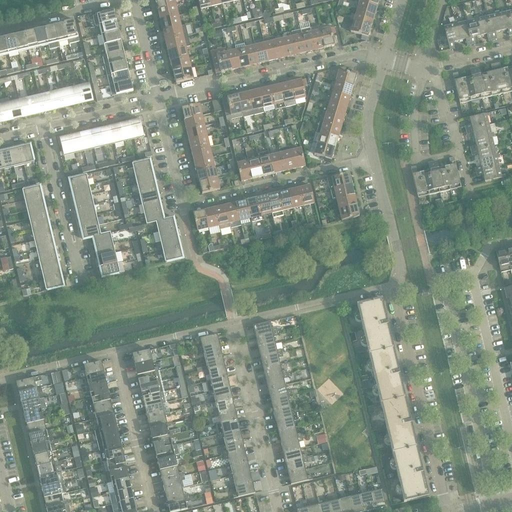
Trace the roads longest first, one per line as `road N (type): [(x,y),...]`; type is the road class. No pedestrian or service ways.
road 1 (residential): [(371,158),(181,203),(157,100)]
road 2 (residential): [(157,100),(357,54),(383,60)]
road 3 (residential): [(446,511),(396,288)]
road 4 (residential): [(278,511),(234,322)]
road 5 (residential): [(511,445),(472,273)]
road 6 (residential): [(234,322),(396,288)]
road 7 (residential): [(152,511),(114,351)]
road 8 (residential): [(79,286),(42,129)]
road 9 (residential): [(396,288),(400,268),(371,158)]
road 10 (residential): [(0,30),(128,0)]
road 11 (residential): [(466,188),(438,83),(424,68)]
road 12 (residential): [(114,351),(234,322)]
